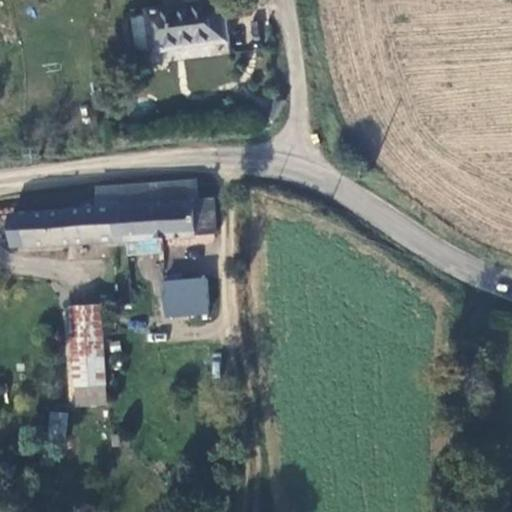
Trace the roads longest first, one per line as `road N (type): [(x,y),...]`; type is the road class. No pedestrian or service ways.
road 1 (unclassified): [(0,182),(134,164),(291,169)]
road 2 (unclassified): [(291,169),(345,192),(466,272),(511,287)]
road 3 (unclassified): [(291,169),(299,113),(282,0)]
